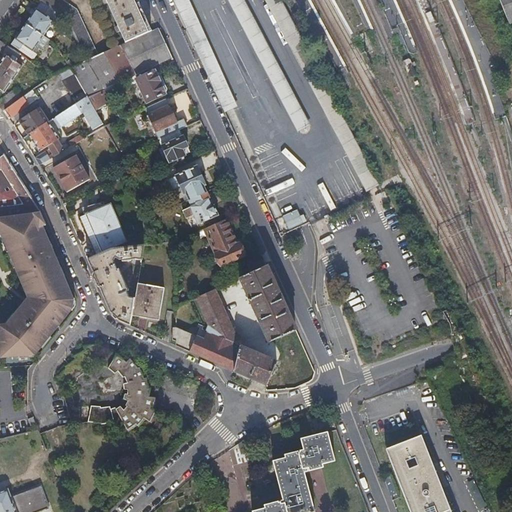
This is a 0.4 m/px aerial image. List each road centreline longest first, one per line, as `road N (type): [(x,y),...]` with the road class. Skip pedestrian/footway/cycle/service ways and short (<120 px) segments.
road 1 (residential): [(334,386),(160,0)]
road 2 (residential): [(0,124),(55,210),(84,278),(89,320)]
road 3 (residential): [(89,320),(212,375),(241,415)]
road 4 (residential): [(128,511),(241,415)]
road 5 (residential): [(383,511),(334,386)]
road 6 (unclassified): [(453,345),(334,386)]
road 7 (residential): [(55,425),(43,373),(89,320)]
